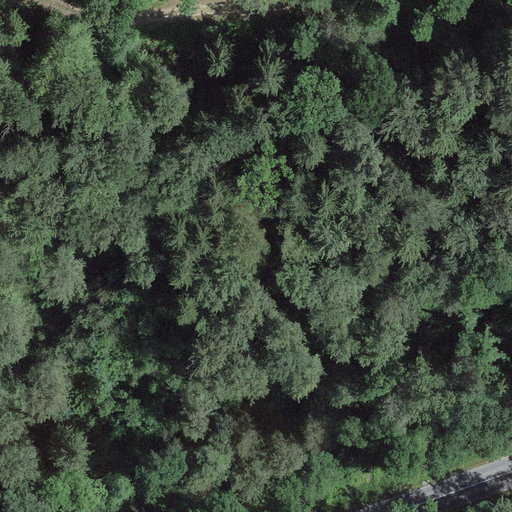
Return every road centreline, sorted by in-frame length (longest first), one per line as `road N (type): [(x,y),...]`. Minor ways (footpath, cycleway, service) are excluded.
road 1 (track): [(54,0),(140,19),(323,0)]
road 2 (tertiary): [(395,511),(511,470)]
